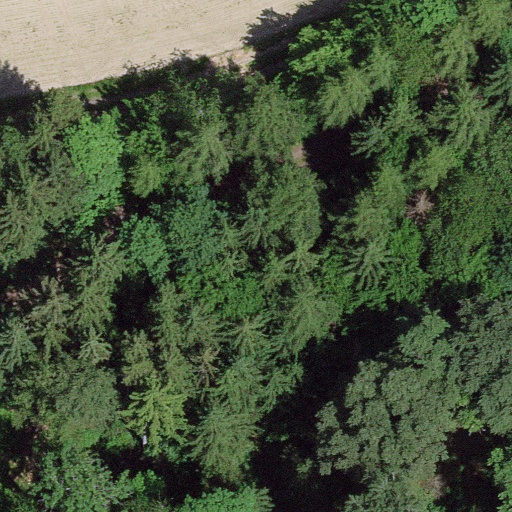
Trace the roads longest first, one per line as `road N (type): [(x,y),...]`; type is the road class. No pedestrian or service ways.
road 1 (track): [(32,296),(120,239),(212,194),(511,80)]
road 2 (track): [(0,128),(158,103),(436,0)]
